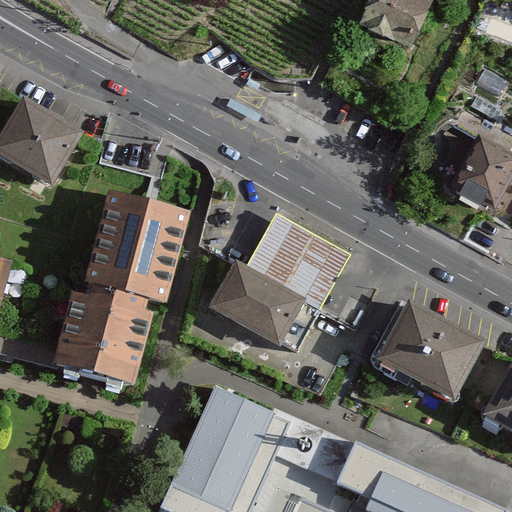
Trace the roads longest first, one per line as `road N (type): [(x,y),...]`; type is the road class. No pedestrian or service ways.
road 1 (primary): [(0,20),(511,303)]
road 2 (residential): [(121,511),(159,387)]
